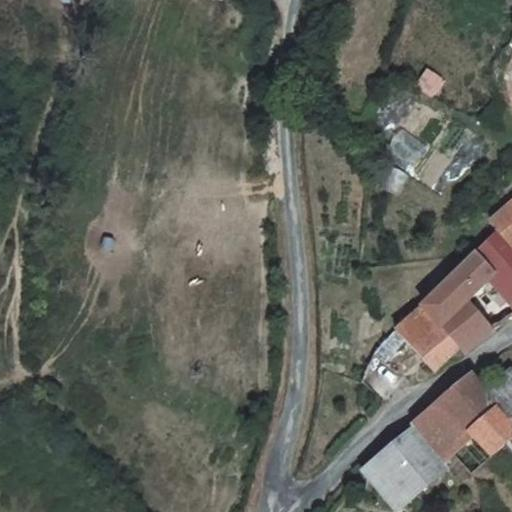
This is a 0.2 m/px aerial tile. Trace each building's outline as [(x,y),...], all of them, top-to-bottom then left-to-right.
[(502,245),(482,263),(511,294),(511,217),(493,235),(502,245)] [(511,294),(482,263),(396,344),(400,349),(436,382),(462,356),(469,365),(497,337),(473,310),(490,293),(511,314),(511,294)] [(511,380),(488,400),(511,434),(511,380)] [(476,382),(442,405),(446,411),(473,451),(484,466),(511,447),(511,434),(488,400),(476,382)] [(473,451),(446,411),(399,443),(429,485),(473,451)] [(403,511),(429,485),(399,443),(361,478),(394,511),(403,511)]
